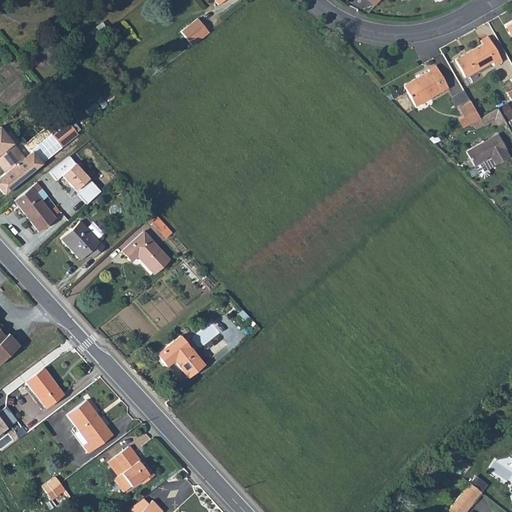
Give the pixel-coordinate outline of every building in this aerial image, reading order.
[(196,19),(179,32),(190,45),(207,31),(196,19)] [(480,44),(453,59),(463,77),(490,62),(492,66),(500,62),(486,36),(478,41),(480,44)] [(427,72),(401,86),(413,105),(446,88),(433,66),(426,70),(427,72)] [(457,105),(470,98),(464,88),(451,95),(457,105)] [(468,101),(457,107),(467,125),(476,119),(478,118),(468,101)] [(478,118),(476,119),(480,126),(492,119),(496,126),(503,122),(496,108),(478,118)] [(0,176),(0,191),(3,195),(14,185),(77,135),(67,123),(51,136),(50,135),(29,151),(30,153),(22,159),(10,144),(8,146),(0,136),(0,160),(8,171),(5,173),(0,176)] [(0,136),(8,146),(10,144),(0,130),(0,136)] [(473,167),(489,157),(493,165),(508,157),(496,134),(464,152),(473,167)] [(70,155),(48,172),(56,181),(61,176),(85,204),(100,191),(70,155)] [(489,157),(473,167),(479,177),(483,179),(486,177),(487,173),(486,169),(493,165),(489,157)] [(35,183),(13,200),(38,232),(54,219),(40,201),(34,193),(40,189),(35,183)] [(40,189),(34,193),(40,201),(46,197),(40,189)] [(152,212),(146,218),(151,224),(157,218),(152,212)] [(157,218),(151,224),(158,232),(165,227),(157,218)] [(79,221),(60,238),(79,260),(88,252),(92,257),(103,248),(79,221)] [(121,251),(127,258),(133,253),(136,256),(151,274),(167,260),(142,232),(121,251)] [(133,253),(127,258),(130,261),(136,256),(133,253)] [(4,336),(0,331),(0,361),(18,345),(7,333),(4,336)] [(178,336),(155,354),(164,366),(172,360),(173,361),(186,377),(202,365),(178,336)] [(41,368),(23,381),(42,408),(60,394),(41,368)] [(85,399),(65,414),(85,442),(81,446),(86,453),(111,434),(85,399)] [(0,430),(7,424),(8,426),(16,420),(5,406),(0,409),(0,430)] [(127,447),(106,463),(114,475),(111,477),(122,492),(140,478),(143,482),(152,476),(142,463),(139,465),(136,461),(138,460),(127,447)] [(45,484),(49,491),(57,485),(52,479),(45,484)] [(469,483),(447,511),(448,511),(465,511),(480,493),(469,483)] [(57,485),(49,491),(53,496),(61,490),(57,485)] [(57,504),(71,497),(67,490),(53,498),(57,504)] [(143,497),(127,509),(130,511),(135,511),(147,502),(143,497)] [(156,511),(160,509),(151,499),(147,502),(135,511),(156,511)]
